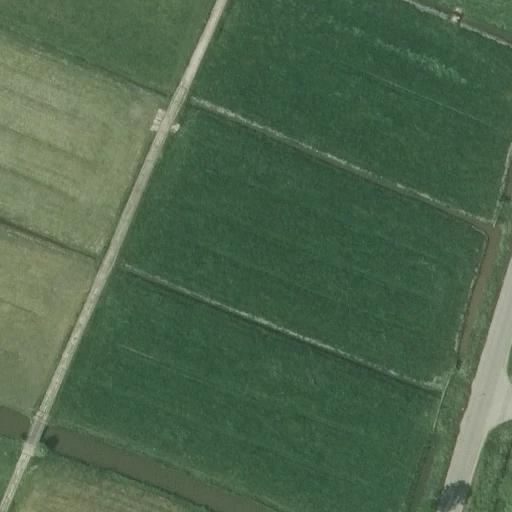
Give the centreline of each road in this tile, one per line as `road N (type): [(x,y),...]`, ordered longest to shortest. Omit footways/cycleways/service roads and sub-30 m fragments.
road 1 (track): [(2,511),(222,0)]
road 2 (tertiary): [(448,511),(511,294)]
